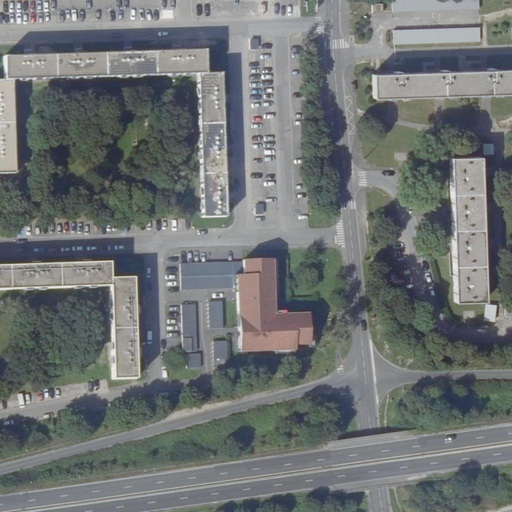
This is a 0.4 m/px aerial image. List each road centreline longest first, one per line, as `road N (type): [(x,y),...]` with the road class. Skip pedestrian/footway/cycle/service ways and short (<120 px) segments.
road 1 (trunk): [(511,434),(0,505)]
road 2 (trunk): [(93,511),(511,453)]
road 3 (trunk): [(365,377),(0,470)]
road 4 (residential): [(332,20),(0,32)]
road 5 (residential): [(346,179),(371,178),(395,190),(431,315),(455,341),(511,341)]
road 6 (residential): [(351,232),(153,239)]
road 7 (residential): [(158,389),(0,417)]
road 8 (tertiary): [(346,179),(332,20)]
road 9 (residential): [(153,239),(0,245)]
road 10 (residential): [(153,239),(158,389)]
road 11 (trunk): [(511,374),(365,377)]
road 12 (tertiary): [(365,377),(351,232)]
road 13 (tertiary): [(382,511),(365,377)]
